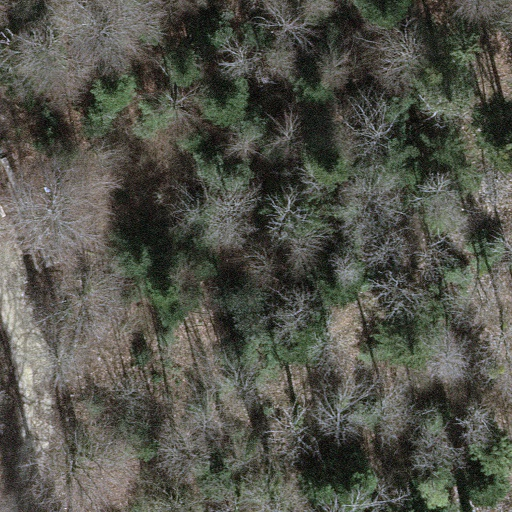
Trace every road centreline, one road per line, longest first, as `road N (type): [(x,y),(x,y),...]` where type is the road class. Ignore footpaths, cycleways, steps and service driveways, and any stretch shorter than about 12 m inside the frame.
road 1 (track): [(26,506),(137,469),(339,344),(511,215)]
road 2 (track): [(22,511),(33,386),(0,285)]
